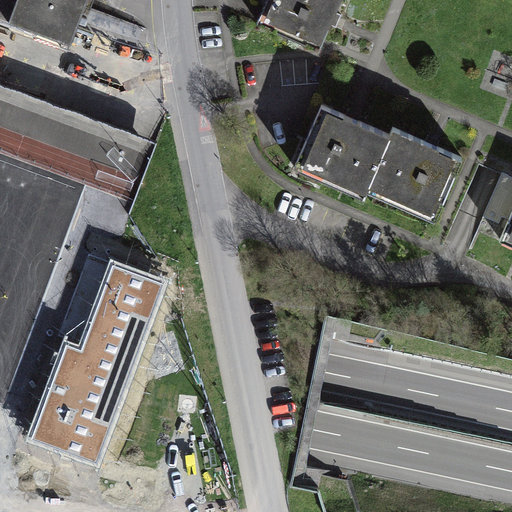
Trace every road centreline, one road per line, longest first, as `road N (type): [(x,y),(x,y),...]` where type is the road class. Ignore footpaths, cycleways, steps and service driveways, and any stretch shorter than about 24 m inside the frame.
road 1 (motorway): [(0,372),(511,473)]
road 2 (motorway): [(511,410),(0,310)]
road 3 (residential): [(211,194),(380,275),(448,265),(511,290)]
road 4 (residential): [(211,194),(271,511)]
road 5 (residential): [(177,0),(211,194)]
